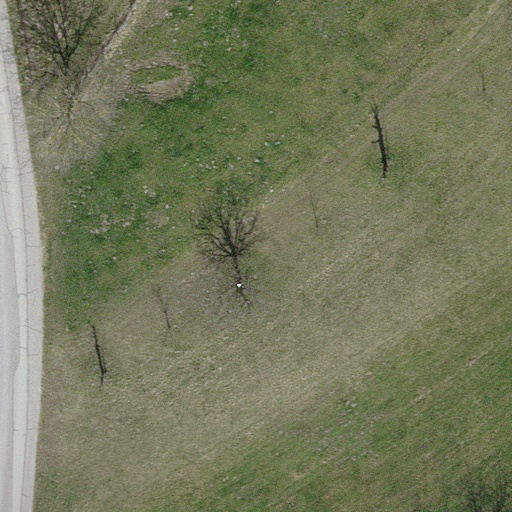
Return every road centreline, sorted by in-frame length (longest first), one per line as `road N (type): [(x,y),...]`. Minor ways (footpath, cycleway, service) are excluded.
road 1 (residential): [(0,138),(16,358),(6,511)]
road 2 (track): [(117,0),(4,167)]
